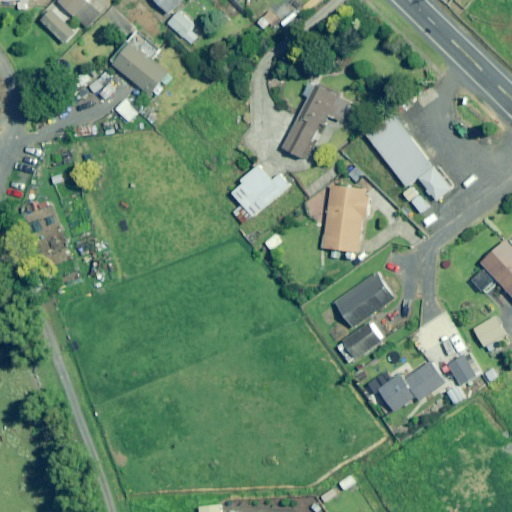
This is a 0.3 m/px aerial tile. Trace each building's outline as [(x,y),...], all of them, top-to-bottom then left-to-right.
[(103,14),(88,0),(59,0),(90,28),(103,14)] [(186,0),(156,0),(171,15),(186,0)] [(52,6),(40,17),(68,45),(79,33),(52,6)] [(197,25),(182,11),(170,23),(193,45),(200,38),(192,30),(197,25)] [(164,52),(140,31),(114,62),(155,97),(166,85),(175,74),(157,59),(164,52)] [(313,149),(323,154),(336,127),(344,131),(358,103),(318,84),(286,149),(308,159),(313,149)] [(0,114),(8,110),(7,107),(0,93),(0,114)] [(143,114),(130,100),(120,109),(132,123),(143,114)] [(456,189),(398,114),(370,135),(410,187),(422,179),(440,202),(456,189)] [(100,135),(98,122),(77,125),(79,138),(100,135)] [(77,162),(52,169),(60,197),(85,190),(77,162)] [(256,217),(256,218),(294,186),(284,175),(276,182),(263,166),(244,181),(246,184),(236,193),(244,203),(234,212),(246,226),(256,217)] [(367,175),(359,167),(351,175),(359,183),(367,175)] [(327,248),(363,253),(367,219),(372,220),(375,197),(371,196),(371,191),(370,191),(336,186),(327,248)] [(428,218),(437,210),(424,194),(415,203),(428,218)] [(285,243),(279,235),(268,243),(274,251),(285,243)] [(511,241),(510,240),(484,264),(488,268),(475,280),(487,293),(500,281),(511,293),(511,241)] [(398,299),(380,273),(338,302),(356,328),(398,299)] [(510,335),(499,316),(476,329),(487,348),(510,335)] [(386,343),(374,323),(339,345),(352,365),(386,343)] [(452,391),(456,388),(448,376),(455,371),(465,386),(481,376),(454,332),(427,349),(435,362),(407,380),(404,375),(382,389),(397,413),(401,411),(406,419),(452,391)] [(501,379),(493,368),(484,374),(492,385),(501,379)] [(359,483),(354,476),(342,484),(347,491),(359,483)] [(341,495),(337,489),(324,497),(328,504),(341,495)]
